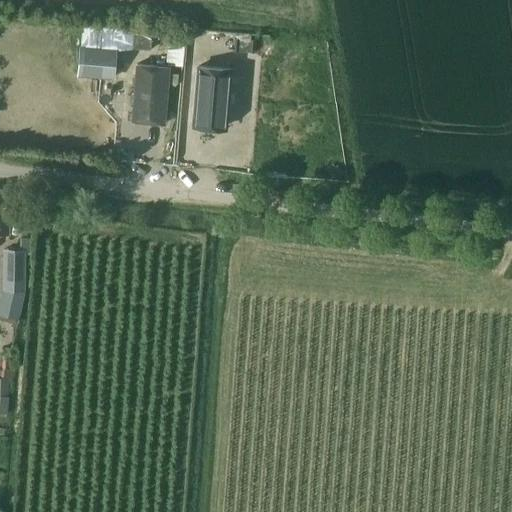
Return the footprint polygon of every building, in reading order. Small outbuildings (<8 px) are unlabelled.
[(151,38),(133,36),(132,49),(150,51),(151,38)] [(234,40),(234,55),(254,55),(255,41),(234,40)] [(116,50),(80,47),(80,51),(79,51),(77,76),(99,78),(114,79),(116,50)] [(168,130),(173,71),(136,68),(131,126),(168,130)] [(199,68),(193,134),(229,137),(235,71),(199,68)] [(0,235),(8,236),(9,190),(0,190),(0,235)] [(22,238),(22,250),(25,250),(25,255),(29,255),(31,238),(22,238)] [(0,300),(0,306),(20,311),(24,291),(25,255),(25,250),(22,250),(3,250),(2,291),(0,300)]
